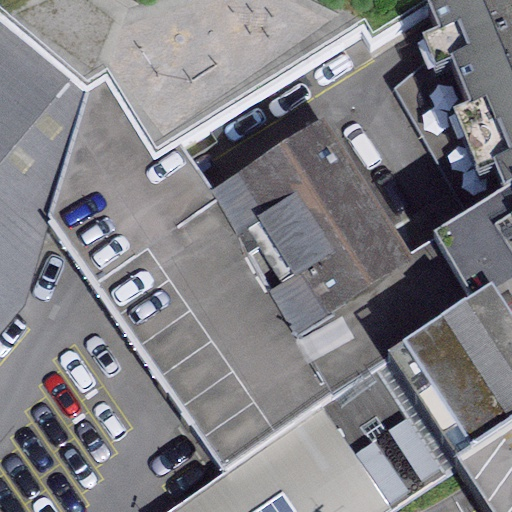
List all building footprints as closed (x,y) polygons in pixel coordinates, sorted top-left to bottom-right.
[(429,19),(440,12),(434,0),(0,0),(0,26),(86,99),(105,87),(154,167),(181,149),(362,38),(371,53),(429,19)] [(394,92),(469,223),(511,197),(511,0),(458,0),(440,12),(429,19),(437,38),(444,52),(394,92)] [(434,0),(440,12),(458,0),(434,0)] [(86,99),(0,26),(0,327),(29,293),(50,222),(86,99)] [(394,511),(456,471),(387,367),(332,404),(218,204),(203,182),(181,149),(154,167),(105,87),(86,99),(50,222),(79,265),(223,477),(173,511),(394,511)] [(318,141),(218,204),(332,404),(387,367),(470,312),(433,245),(400,266),(318,141)] [(387,367),(456,471),(511,432),(511,197),(469,223),(433,245),(470,312),(387,367)] [(482,511),(511,511),(511,432),(456,471),(482,511)]
